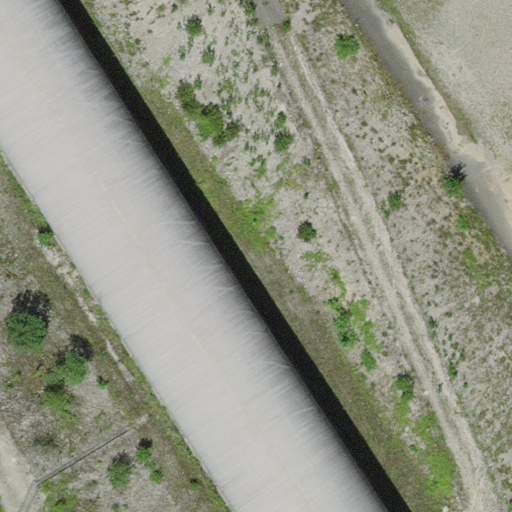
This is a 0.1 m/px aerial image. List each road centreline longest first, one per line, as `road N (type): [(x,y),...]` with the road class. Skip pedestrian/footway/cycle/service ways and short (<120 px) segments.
road 1 (track): [(511,232),(364,0),(285,0),(483,511)]
road 2 (track): [(26,511),(0,463),(0,194),(204,511)]
